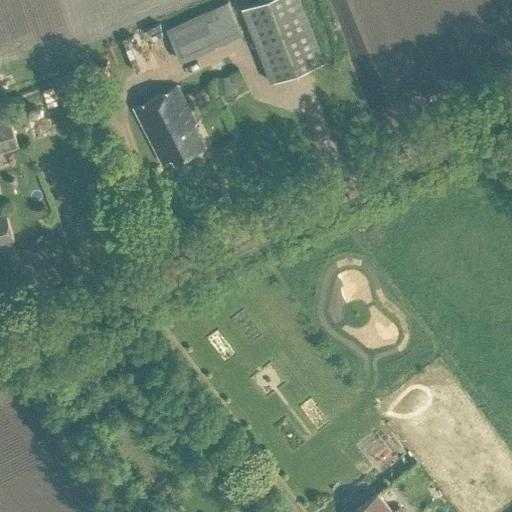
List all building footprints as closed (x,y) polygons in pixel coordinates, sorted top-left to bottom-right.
[(291,0),(259,0),(242,7),(271,82),(319,64),(291,0)] [(167,27),(181,60),(243,34),(229,1),(167,27)] [(179,83),(137,105),(164,158),(176,152),(179,157),(207,143),(197,123),(198,121),(179,83)] [(0,107),(0,151),(20,145),(7,105),(0,107)] [(0,240),(13,237),(6,214),(0,215),(0,240)] [(405,511),(400,505),(393,511),(377,490),(349,511),(405,511)]
